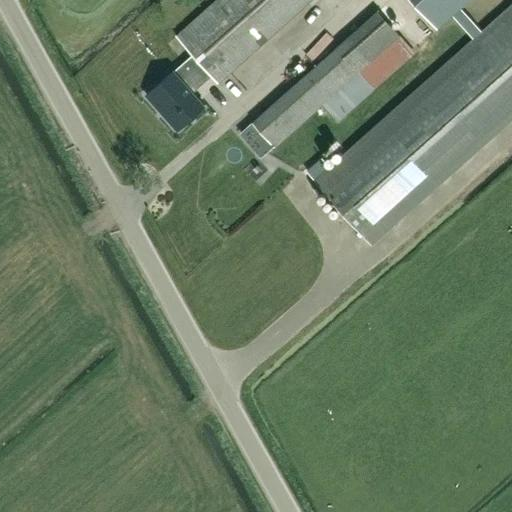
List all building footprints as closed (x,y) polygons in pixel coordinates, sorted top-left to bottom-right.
[(172,71),(145,95),(177,130),(203,106),(189,90),(207,73),(217,83),(309,0),(216,0),(175,37),(192,55),(173,72),(172,71)] [(473,39),(481,31),(460,7),(468,0),(411,0),(436,28),(452,15),(473,39)] [(314,180),(371,244),(511,118),(511,2),(481,31),(473,39),(314,180)] [(413,52),(398,36),(377,12),(252,123),(273,147),(320,105),(335,121),(413,52)] [(263,180),(269,162),(252,157),(246,174),(263,180)] [(245,190),(217,215),(223,223),(252,198),(245,190)]
